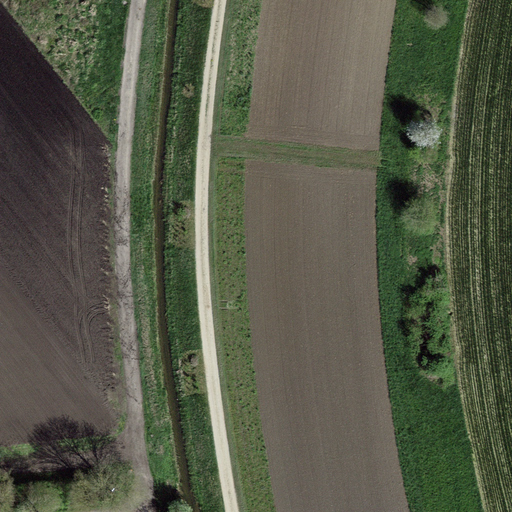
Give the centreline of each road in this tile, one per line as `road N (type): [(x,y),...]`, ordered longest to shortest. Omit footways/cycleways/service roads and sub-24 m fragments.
road 1 (track): [(234,511),(214,432),(201,217),(222,0)]
road 2 (track): [(135,453),(123,156),(133,0)]
road 3 (track): [(135,453),(0,468)]
